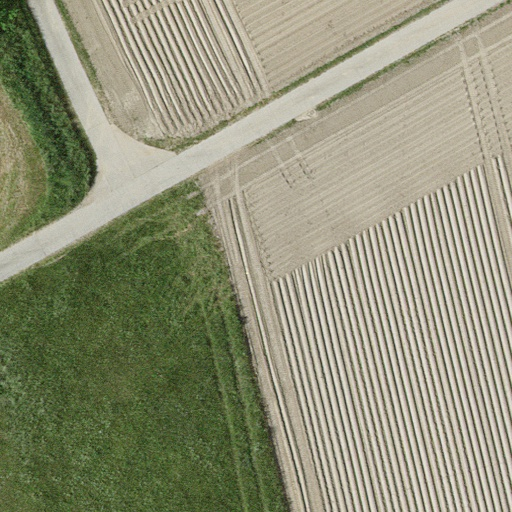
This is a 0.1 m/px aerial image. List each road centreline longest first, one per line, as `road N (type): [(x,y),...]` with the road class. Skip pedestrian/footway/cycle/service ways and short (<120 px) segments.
road 1 (track): [(0,265),(472,0)]
road 2 (track): [(136,187),(43,0)]
